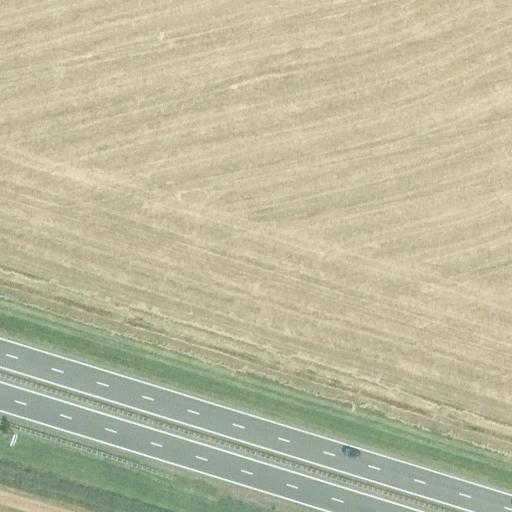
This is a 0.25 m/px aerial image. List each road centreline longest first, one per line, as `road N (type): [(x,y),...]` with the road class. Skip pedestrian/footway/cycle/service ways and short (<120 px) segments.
road 1 (trunk): [(511,503),(0,345)]
road 2 (trunk): [(0,402),(349,511)]
